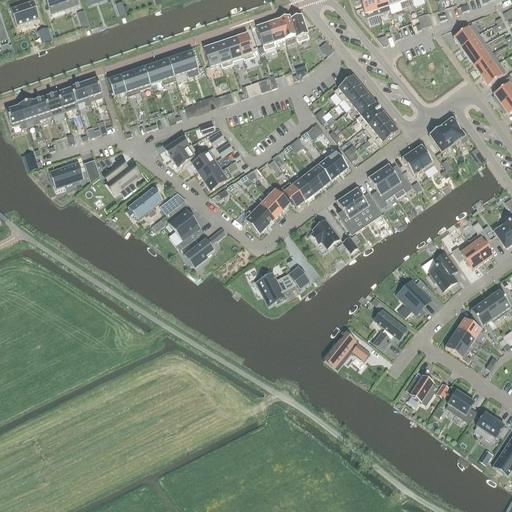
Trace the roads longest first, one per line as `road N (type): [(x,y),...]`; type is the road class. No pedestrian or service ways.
road 1 (residential): [(410,132),(257,252),(123,147),(305,86),(345,53)]
road 2 (unclassified): [(439,511),(303,410),(155,320)]
road 3 (residential): [(429,119),(334,4),(314,0)]
road 4 (residential): [(511,259),(456,299),(417,342)]
